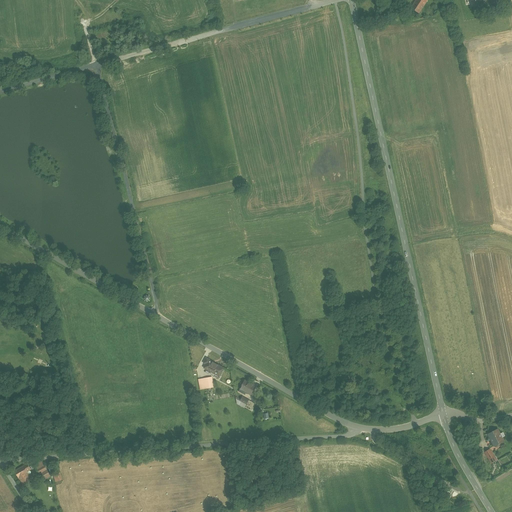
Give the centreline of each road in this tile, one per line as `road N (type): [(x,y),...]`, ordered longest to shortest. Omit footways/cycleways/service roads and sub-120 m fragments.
road 1 (secondary): [(443,414),(352,0)]
road 2 (unclassified): [(354,426),(0,226)]
road 3 (unclassified): [(354,426),(341,436),(0,460)]
road 4 (track): [(264,18),(0,93)]
road 5 (track): [(98,64),(164,320)]
